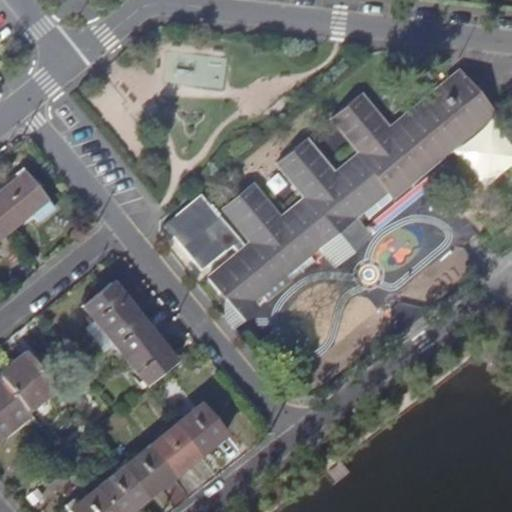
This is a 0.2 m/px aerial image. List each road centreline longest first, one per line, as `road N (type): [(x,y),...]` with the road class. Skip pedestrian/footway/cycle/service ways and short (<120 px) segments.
road 1 (residential): [(511,42),(191,2),(146,5),(61,67)]
road 2 (residential): [(117,226),(294,442)]
road 3 (residential): [(294,442),(511,277)]
road 4 (residential): [(18,102),(117,226)]
road 5 (residential): [(0,320),(117,226)]
